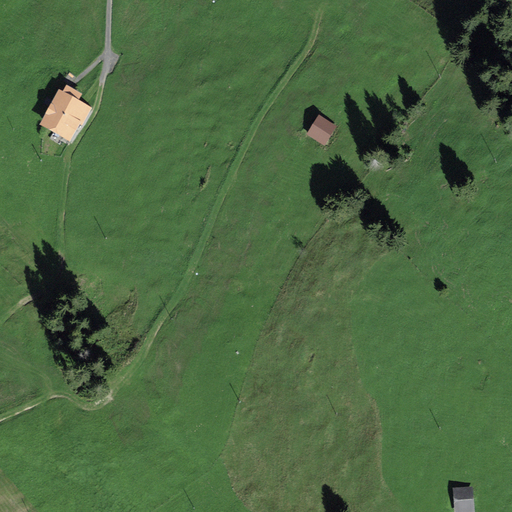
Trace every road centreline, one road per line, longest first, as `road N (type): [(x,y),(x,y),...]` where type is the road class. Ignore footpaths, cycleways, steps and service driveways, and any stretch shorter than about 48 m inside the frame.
road 1 (track): [(0,423),(60,389),(87,406),(105,405),(149,355),(264,116),(315,44),(319,22)]
road 2 (track): [(60,389),(47,325),(67,256),(69,158),(105,87),(112,0)]
